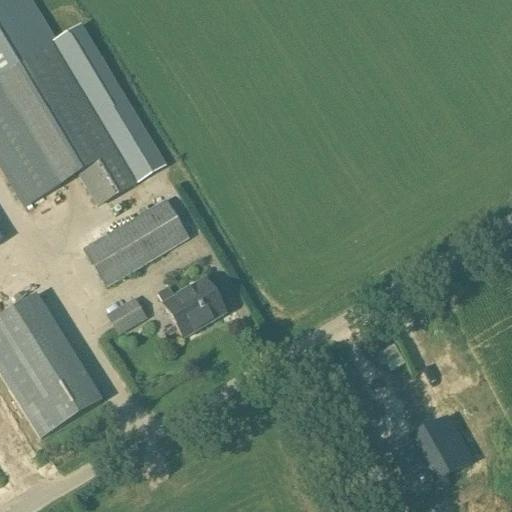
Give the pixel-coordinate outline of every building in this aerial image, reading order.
[(97,211),(139,187),(24,0),(0,0),(0,174),(21,211),(77,178),(97,211)] [(189,241),(165,202),(83,251),(105,291),(189,241)] [(204,282),(175,300),(168,289),(157,296),(163,307),(162,308),(182,342),(225,317),(204,282)] [(102,404),(36,297),(0,318),(0,379),(39,443),(102,404)] [(134,301),(123,308),(104,319),(116,338),(146,321),(134,301)] [(382,355),(393,373),(407,364),(396,346),(382,355)] [(425,438),(390,457),(406,486),(428,473),(441,466),(448,478),(470,465),(445,421),(423,434),(425,438)] [(441,466),(428,473),(435,485),(448,478),(441,466)]
